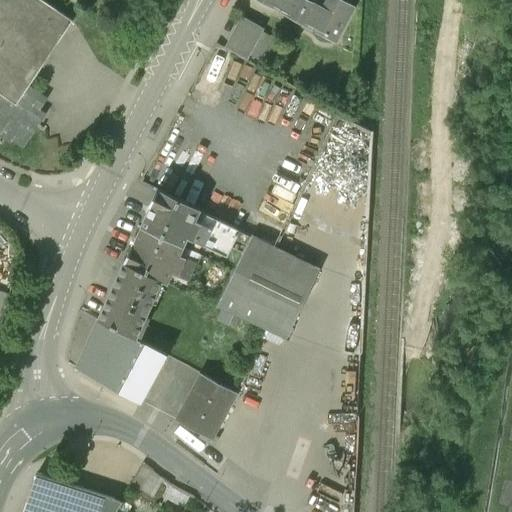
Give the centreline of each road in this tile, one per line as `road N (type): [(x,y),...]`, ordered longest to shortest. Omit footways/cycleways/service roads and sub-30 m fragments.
road 1 (tertiary): [(80,236),(199,0)]
road 2 (secondary): [(239,511),(149,438),(111,421),(54,420)]
road 3 (tertiary): [(54,420),(42,334),(80,236)]
